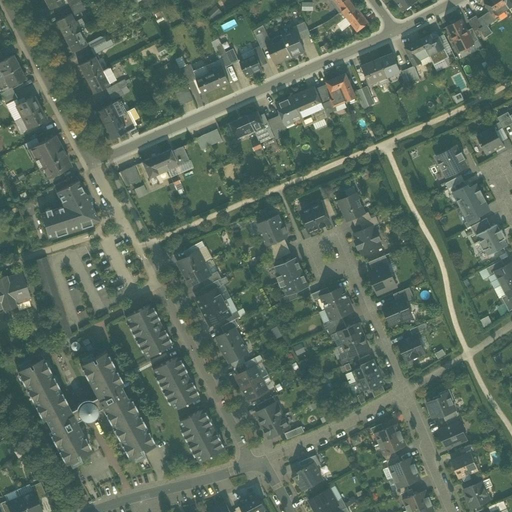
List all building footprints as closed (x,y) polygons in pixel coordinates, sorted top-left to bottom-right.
[(64,2),(62,0),(44,0),(49,10),(64,2)] [(331,1),(340,13),(342,11),(353,3),(350,0),(331,0),(331,1)] [(417,0),(396,0),(394,2),(402,12),(417,0)] [(495,17),(500,14),(490,0),(485,4),(490,11),(495,18),(495,17)] [(490,0),(500,14),(509,8),(503,0),(490,0)] [(511,0),(503,0),(509,8),(511,12),(511,0)] [(82,6),(80,1),(69,7),(72,12),(82,6)] [(353,3),(342,11),(346,17),(352,24),(363,15),(353,3)] [(217,6),(207,12),(211,18),(221,11),(217,6)] [(333,26),(338,23),(346,17),(342,11),(340,13),(337,16),(329,21),(333,26)] [(497,19),(495,17),(495,18),(490,11),(478,19),(482,26),(479,28),(485,37),(492,33),(487,26),(497,19)] [(55,21),(63,37),(78,29),(70,14),(55,21)] [(368,23),(363,15),(352,24),(357,31),(368,23)] [(468,21),(472,28),(474,31),(479,28),(482,26),(478,19),(476,16),(468,21)] [(352,24),(346,17),(338,23),(343,30),(352,24)] [(447,26),(459,51),(474,44),(473,43),(467,31),(461,19),(447,26)] [(323,24),(328,31),(333,26),(329,21),(323,24)] [(295,31),(299,39),(310,34),(305,23),(294,28),(295,31)] [(478,40),(474,31),(472,28),(467,31),(473,43),(475,43),(476,41),(478,40)] [(86,45),(78,29),(63,37),(72,52),(86,45)] [(283,37),(284,39),(291,56),(292,56),(291,54),(296,52),(296,54),(304,50),(299,39),(295,31),(283,37)] [(261,47),(262,48),(267,46),(268,46),(267,44),(262,33),(256,36),(261,47)] [(433,34),(430,35),(439,53),(445,50),(439,37),(437,35),(433,34)] [(444,34),(439,37),(445,50),(447,53),(452,50),(444,34)] [(435,55),(439,53),(430,35),(421,39),(429,55),(430,57),(435,55)] [(89,44),(92,49),(104,43),(101,37),(89,44)] [(220,60),(221,63),(223,67),(225,66),(220,56),(216,47),(221,44),(218,39),(212,42),(220,60)] [(275,63),(291,56),(284,39),(273,44),(273,42),(267,44),(268,46),(267,46),(275,63)] [(420,59),(429,55),(421,39),(412,44),(420,59)] [(107,49),(104,43),(92,49),(95,55),(107,49)] [(216,47),(220,56),(225,53),(226,53),(221,44),(216,47)] [(421,62),(420,59),(412,44),(405,47),(414,65),(421,62)] [(474,44),(459,51),(463,58),(477,50),(474,44)] [(254,50),(256,55),(261,67),(268,63),(262,48),(261,47),(254,50)] [(226,53),(225,53),(231,64),(238,61),(233,49),(226,53)] [(447,53),(445,50),(439,53),(435,55),(439,62),(444,59),(449,57),(447,53)] [(231,64),(225,53),(220,56),(225,66),(226,67),(231,64)] [(393,54),(380,59),(387,76),(388,76),(400,71),(393,54)] [(0,71),(1,73),(2,75),(18,67),(12,55),(4,60),(0,61),(0,71)] [(240,62),(246,75),(262,68),(261,67),(256,55),(240,62)] [(420,59),(421,62),(423,66),(432,61),(430,57),(429,55),(420,59)] [(435,55),(430,57),(432,61),(434,64),(439,62),(435,55)] [(78,65),(86,79),(102,71),(94,56),(78,65)] [(176,59),(180,69),(186,66),(181,57),(176,59)] [(390,81),(388,76),(387,76),(380,59),(362,67),(369,84),(378,80),(380,85),(390,81)] [(439,62),(434,64),(437,71),(448,66),(444,59),(439,62)] [(209,73),(210,73),(223,67),(221,63),(217,65),(216,62),(206,66),(209,73)] [(180,69),(186,83),(194,80),(197,79),(196,79),(197,79),(194,71),(192,68),(190,69),(188,65),(186,66),(180,69)] [(194,71),(197,79),(209,73),(206,66),(194,71)] [(18,67),(2,75),(8,86),(8,87),(24,78),(18,67)] [(230,82),(228,78),(223,67),(210,73),(216,88),(230,82)] [(414,67),(408,70),(412,79),(413,82),(419,80),(414,67)] [(107,68),(102,71),(107,81),(113,78),(107,68)] [(407,83),(412,79),(408,70),(403,72),(407,83)] [(109,85),(107,81),(102,71),(86,79),(93,93),(109,85)] [(196,79),(197,79),(201,90),(203,94),(216,88),(210,73),(209,73),(197,79),(196,79)] [(346,73),(336,78),(346,101),(356,97),(346,73)] [(326,81),(327,85),(333,98),(330,99),(331,100),(334,106),(346,101),(336,78),(336,77),(326,81)] [(120,88),(120,89),(127,85),(125,81),(124,79),(117,83),(120,88)] [(106,89),(109,94),(120,89),(120,88),(117,83),(106,89)] [(330,100),(331,100),(330,99),(333,98),(327,85),(323,86),(330,100)] [(299,114),(301,119),(321,110),(323,109),(324,109),(322,103),(321,100),(316,89),(314,86),(308,89),(292,97),(299,114)] [(321,100),(322,103),(330,100),(323,86),(319,88),(324,99),(321,100)] [(367,86),(361,89),(369,106),(374,103),(367,86)] [(0,93),(3,98),(14,93),(11,88),(0,93)] [(176,93),(181,105),(193,100),(188,88),(176,93)] [(123,95),(120,89),(109,94),(112,100),(123,95)] [(363,109),(369,106),(361,89),(356,91),(363,108),(363,109)] [(17,99),(14,93),(3,98),(6,104),(17,99)] [(18,104),(24,116),(40,108),(33,96),(18,104)] [(292,118),(299,114),(292,97),(291,97),(276,103),(281,116),(283,121),(292,118)] [(119,99),(111,103),(118,116),(126,112),(119,99)] [(330,100),(322,103),(324,109),(323,109),(325,113),(335,109),(334,106),(331,100),(330,100)] [(103,124),(118,116),(111,103),(97,111),(103,124)] [(46,119),(40,108),(24,116),(30,128),(46,119)] [(133,108),(126,112),(133,126),(136,124),(134,120),(138,117),(133,108)] [(305,126),(324,118),(321,110),(301,119),(305,126)] [(258,111),(248,116),(255,131),(259,141),(260,143),(274,137),(272,132),(270,128),(271,128),(268,121),(265,115),(260,117),(258,111)] [(134,127),(133,126),(126,112),(118,116),(126,131),(129,130),(134,127)] [(497,117),(500,122),(503,128),(511,123),(511,119),(510,116),(508,112),(497,117)] [(237,139),(255,131),(248,116),(248,115),(230,123),(237,139)] [(111,139),(126,131),(118,116),(103,124),(111,139)] [(281,116),(273,119),(278,129),(285,126),(283,121),(281,116)] [(283,121),(285,126),(294,122),(292,118),(283,121)] [(272,132),(278,129),(273,119),(268,121),(271,128),(270,128),(272,132)] [(497,131),(503,128),(500,122),(493,125),(494,126),(497,131)] [(129,130),(131,135),(138,132),(135,126),(134,127),(129,130)] [(476,136),(486,155),(504,146),(502,141),(497,131),(494,126),(476,136)] [(497,131),(502,141),(508,138),(503,128),(497,131)] [(217,129),(204,135),(209,146),(222,140),(217,129)] [(37,158),(42,167),(65,155),(54,135),(39,143),(29,148),(35,158),(32,159),(33,160),(37,158)] [(201,149),(209,146),(204,135),(196,138),(201,149)] [(25,144),(27,149),(29,148),(39,143),(36,138),(25,144)] [(252,144),(254,150),(262,147),(260,143),(259,141),(252,144)] [(182,146),(171,151),(177,165),(188,160),(182,146)] [(467,166),(463,160),(462,157),(464,156),(462,152),(459,153),(456,146),(436,156),(439,163),(439,164),(442,171),(443,170),(447,177),(467,166)] [(167,170),(177,165),(171,151),(170,149),(160,154),(167,169),(167,170)] [(160,154),(151,158),(158,174),(167,169),(160,154)] [(70,166),(65,155),(42,167),(47,177),(45,179),(47,178),(58,172),(70,166)] [(149,178),(158,174),(151,158),(142,162),(149,178)] [(119,172),(125,186),(140,179),(134,165),(119,172)] [(47,178),(50,183),(61,178),(58,172),(47,178)] [(445,183),(448,189),(464,180),(461,175),(445,183)] [(171,179),(174,185),(180,183),(177,176),(171,179)] [(40,214),(47,237),(55,234),(56,236),(67,233),(66,231),(80,226),(81,228),(92,225),(91,223),(98,220),(91,206),(88,195),(86,196),(78,180),(56,192),(63,206),(51,210),(50,208),(44,210),(45,212),(40,214)] [(467,186),(464,180),(448,189),(451,194),(453,193),(467,186)] [(138,197),(147,193),(143,184),(134,188),(138,197)] [(457,200),(461,207),(483,195),(480,189),(479,190),(476,184),(468,188),(467,186),(453,193),(454,194),(455,193),(459,200),(457,200)] [(168,192),(172,199),(179,196),(176,189),(168,192)] [(338,200),(347,221),(352,219),(365,214),(365,213),(356,192),(338,200)] [(486,201),(483,195),(461,207),(468,221),(479,215),(489,210),(485,201),(486,201)] [(322,204),(328,217),(335,214),(328,198),(320,201),(321,204),(322,204)] [(304,220),(309,232),(320,227),(320,228),(327,225),(327,224),(330,223),(328,217),(322,204),(321,204),(302,212),(305,220),(304,220)] [(355,226),(360,224),(371,219),(371,218),(368,212),(365,213),(365,214),(352,219),(355,226)] [(257,224),(267,246),(268,246),(284,239),(288,237),(279,214),(257,224)] [(467,228),(471,226),(481,221),(479,215),(468,221),(464,223),(467,228)] [(376,216),(371,218),(371,219),(360,224),(363,230),(372,226),(373,226),(379,223),(376,216)] [(487,218),(481,221),(471,226),(475,235),(477,234),(491,227),(487,218)] [(485,249),(488,255),(508,245),(504,239),(506,238),(502,229),(500,230),(497,224),(491,227),(477,234),(480,241),(479,242),(483,250),(485,249)] [(360,248),(363,255),(381,247),(379,240),(380,239),(377,232),(375,233),(373,226),(372,226),(363,230),(354,234),(357,240),(355,241),(358,249),(360,248)] [(268,246),(274,260),(281,257),(291,253),(284,239),(268,246)] [(186,249),(189,255),(198,250),(205,246),(202,241),(186,249)] [(177,261),(183,274),(204,263),(198,250),(189,255),(177,261)] [(369,262),(372,271),(388,264),(388,265),(389,264),(385,255),(369,262)] [(47,262),(45,257),(35,261),(36,266),(47,262)] [(284,262),(281,257),(274,260),(267,263),(269,269),(275,267),(274,266),(284,262)] [(277,277),(279,282),(303,272),(297,257),(284,262),(274,266),(275,267),(279,276),(277,277)] [(486,268),(490,276),(495,273),(494,271),(505,266),(502,260),(486,268)] [(49,268),(47,262),(36,266),(38,271),(49,268)] [(495,273),(501,285),(511,279),(511,262),(505,266),(494,271),(495,273)] [(211,275),(204,263),(183,274),(190,286),(202,280),(211,275)] [(368,273),(377,294),(397,286),(388,265),(388,264),(372,271),(368,273)] [(51,273),(49,268),(38,271),(40,277),(51,273)] [(483,278),(489,275),(487,269),(480,272),(483,278)] [(202,280),(205,286),(218,280),(221,278),(218,271),(211,275),(202,280)] [(309,286),(303,272),(279,282),(281,287),(283,286),(287,295),(287,296),(296,292),(309,286)] [(0,308),(3,307),(4,310),(16,306),(15,303),(30,298),(22,273),(6,278),(6,275),(0,277),(0,308)] [(52,279),(51,273),(40,277),(42,282),(52,279)] [(54,284),(52,279),(42,282),(43,288),(54,284)] [(511,279),(501,285),(506,294),(508,297),(511,295),(511,279)] [(222,286),(218,280),(205,286),(202,288),(205,294),(217,288),(222,286)] [(56,290),(54,284),(43,288),(45,293),(56,290)] [(311,294),(314,300),(321,297),(321,296),(330,292),(328,287),(311,294)] [(321,297),(326,309),(348,299),(343,287),(330,292),(321,296),(321,297)] [(393,294),(396,301),(405,298),(406,301),(414,298),(409,287),(393,294)] [(196,299),(203,312),(224,301),(217,288),(205,294),(196,299)] [(58,295),(56,290),(45,293),(47,299),(58,295)] [(279,298),(282,304),(299,297),(296,292),(287,296),(287,295),(279,298)] [(502,297),(509,311),(511,309),(511,295),(508,297),(506,294),(502,297)] [(59,301),(58,295),(47,299),(49,304),(59,301)] [(383,307),(391,325),(412,316),(406,301),(405,298),(396,301),(383,307)] [(353,311),(348,299),(326,309),(331,320),(342,316),(353,311)] [(36,301),(39,312),(45,310),(41,300),(36,301)] [(61,306),(59,301),(49,304),(51,310),(61,306)] [(231,314),(224,301),(203,312),(210,325),(222,319),(231,314)] [(142,350),(146,357),(157,351),(158,352),(159,351),(159,350),(170,345),(168,341),(165,342),(163,338),(167,335),(164,328),(162,329),(157,319),(159,318),(155,312),(150,314),(148,309),(151,308),(149,304),(125,317),(129,324),(131,322),(134,327),(129,329),(133,336),(134,336),(136,339),(135,339),(138,346),(143,344),(145,349),(142,350)] [(63,312),(61,306),(51,310),(52,315),(63,312)] [(222,319),(225,325),(234,320),(241,316),(238,310),(231,314),(222,319)] [(65,317),(63,312),(52,315),(54,321),(65,317)] [(325,323),(328,329),(344,322),(342,316),(331,320),(325,323)] [(67,323),(65,317),(54,321),(56,326),(67,323)] [(238,327),(234,320),(225,325),(221,327),(224,333),(235,328),(238,327)] [(347,328),(344,322),(328,329),(330,335),(338,332),(347,328)] [(68,328),(67,323),(56,326),(58,332),(68,328)] [(338,332),(343,344),(364,336),(358,323),(347,328),(338,332)] [(410,329),(412,335),(427,329),(425,323),(410,329)] [(70,334),(68,328),(58,332),(60,337),(70,334)] [(216,337),(223,350),(242,340),(235,328),(224,333),(216,337)] [(398,343),(406,360),(425,352),(417,335),(411,338),(411,337),(404,340),(404,341),(398,343)] [(369,348),(364,336),(343,344),(349,357),(357,353),(369,348)] [(248,353),(242,340),(223,350),(229,362),(231,361),(242,356),(248,353)] [(139,449),(141,447),(151,442),(146,432),(147,432),(146,431),(144,426),(145,425),(139,415),(138,415),(135,410),(137,409),(131,399),(130,399),(128,396),(126,398),(121,389),(120,386),(122,385),(121,382),(120,381),(121,381),(116,370),(115,371),(112,366),(113,365),(108,354),(106,355),(105,352),(94,358),(96,361),(93,363),(91,359),(80,365),(82,368),(81,368),(86,379),(88,378),(97,396),(103,407),(105,412),(104,413),(110,424),(111,423),(114,428),(114,429),(115,428),(128,454),(139,449)] [(134,375),(121,382),(122,385),(120,386),(121,389),(141,378),(137,372),(167,356),(165,352),(131,370),(134,375)] [(341,360),(343,365),(345,365),(349,363),(358,359),(360,358),(357,353),(349,357),(341,360)] [(358,359),(361,364),(372,360),(369,354),(360,358),(358,359)] [(170,402),(173,409),(185,403),(185,404),(186,403),(197,397),(195,393),(192,395),(190,390),(195,388),(191,381),(189,382),(184,372),(186,371),(182,364),(178,366),(175,362),(178,360),(176,356),(152,369),(156,376),(159,375),(161,379),(157,381),(160,388),(161,388),(163,391),(162,392),(166,399),(170,396),(172,401),(170,402)] [(231,361),(235,368),(244,363),(246,362),(242,356),(231,361)] [(244,363),(247,368),(258,363),(255,357),(246,362),(244,363)] [(83,437),(75,422),(70,411),(65,403),(67,402),(61,392),(60,392),(57,387),(58,386),(53,376),(52,376),(49,371),(50,371),(44,360),(43,361),(42,358),(31,363),(33,367),(30,368),(28,365),(17,370),(19,374),(18,374),(23,385),(24,384),(27,389),(26,390),(31,401),(33,400),(35,405),(34,406),(40,416),(41,416),(43,419),(45,418),(51,429),(49,431),(50,434),(49,435),(55,445),(56,445),(59,450),(58,450),(63,461),(64,460),(66,463),(77,458),(75,454),(77,453),(79,456),(90,451),(89,448),(90,447),(84,436),(83,437)] [(353,371),(357,381),(378,372),(376,367),(377,366),(374,359),(372,360),(361,364),(362,367),(353,371)] [(236,376),(243,388),(261,378),(255,366),(236,376)] [(381,377),(378,372),(357,381),(361,391),(370,387),(371,389),(382,385),(384,384),(381,377)] [(268,391),(261,378),(243,388),(249,400),(268,391)] [(371,389),(375,397),(385,391),(382,385),(371,389)] [(438,393),(439,395),(448,391),(452,400),(454,400),(449,389),(438,393)] [(456,410),(452,400),(448,391),(439,395),(440,397),(434,400),(427,403),(433,417),(440,415),(440,416),(443,415),(456,410)] [(96,410),(103,407),(97,396),(91,399),(75,408),(70,411),(75,422),(81,418),(96,410)] [(257,405),(260,410),(273,403),(276,402),(273,396),(257,405)] [(76,406),(75,408),(91,399),(89,399),(87,399),(85,399),(82,400),(81,401),(79,402),(77,404),(76,406)] [(283,415),(280,409),(276,408),(273,403),(260,410),(255,412),(263,426),(283,415)] [(197,454),(201,462),(212,456),(214,456),(213,455),(225,449),(223,445),(220,447),(217,442),(222,440),(218,433),(217,434),(211,424),(213,423),(210,416),(205,419),(202,414),(205,413),(203,409),(180,421),(183,428),(186,427),(188,431),(184,434),(188,441),(189,440),(190,443),(189,444),(193,451),(197,449),(200,453),(197,454)] [(96,413),(96,410),(81,418),(83,419),(85,420),(87,420),(89,420),(91,419),(93,418),(94,417),(96,415),(96,413)] [(445,421),(446,421),(458,415),(456,410),(443,415),(445,421)] [(289,427),(283,415),(263,426),(269,438),(289,427)] [(459,415),(458,415),(446,421),(448,426),(459,421),(459,422),(462,421),(459,415)] [(461,442),(460,440),(466,437),(459,422),(459,421),(448,426),(438,430),(446,448),(453,445),(453,446),(461,442)] [(370,428),(373,434),(375,433),(384,429),(382,424),(370,428)] [(375,433),(379,444),(402,434),(400,430),(397,424),(384,429),(375,433)] [(285,433),(287,439),(304,432),(302,426),(285,433)] [(140,452),(139,449),(128,454),(115,428),(114,429),(114,428),(112,429),(118,439),(119,439),(122,444),(121,444),(126,455),(127,454),(129,458),(140,452)] [(147,430),(146,431),(147,432),(146,432),(151,442),(141,447),(142,451),(154,445),(152,442),(153,441),(147,430)] [(404,439),(402,434),(379,444),(384,455),(395,450),(406,446),(403,439),(404,439)] [(460,450),(462,455),(471,452),(473,450),(471,445),(460,450)] [(384,455),(387,461),(398,456),(395,450),(384,455)] [(456,471),(459,478),(478,470),(476,464),(479,463),(476,456),(473,458),(471,452),(462,455),(451,460),(454,467),(455,467),(456,471)] [(299,462),(303,469),(314,463),(316,467),(320,464),(316,455),(299,462)] [(400,461),(398,456),(387,461),(389,466),(400,461)] [(389,466),(394,477),(416,468),(414,463),(414,464),(411,457),(400,461),(389,466)] [(303,490),(322,479),(316,467),(314,463),(303,469),(298,472),(294,471),(292,475),(294,478),(297,479),(303,490)] [(418,472),(416,468),(394,477),(398,488),(407,485),(420,479),(417,472),(418,472)] [(471,480),(473,485),(482,482),(484,480),(482,475),(471,480)] [(33,491),(37,500),(46,496),(40,482),(30,486),(32,491),(33,491)] [(463,489),(471,508),(477,505),(480,506),(483,505),(484,502),(490,500),(482,482),(473,485),(463,489)] [(398,495),(401,494),(409,490),(407,485),(398,488),(396,489),(398,495)] [(309,500),(315,511),(325,511),(328,510),(338,505),(337,501),(330,489),(309,500)] [(412,489),(409,490),(401,494),(403,499),(414,495),(412,489)] [(403,499),(408,510),(430,501),(428,497),(425,490),(414,495),(403,499)] [(32,491),(20,497),(26,511),(41,511),(37,500),(33,491),(32,491)] [(264,511),(263,509),(257,497),(255,493),(239,502),(241,505),(244,511),(264,511)] [(258,496),(257,497),(263,509),(265,508),(258,496)] [(26,511),(20,497),(12,500),(12,501),(8,503),(8,502),(7,503),(10,511),(26,511)] [(7,500),(0,503),(4,511),(10,511),(7,503),(8,502),(7,500)] [(432,505),(430,501),(408,510),(408,511),(434,511),(432,505)] [(495,511),(499,511),(506,508),(503,501),(488,507),(490,511),(495,511)] [(328,510),(328,511),(338,511),(347,507),(344,502),(338,505),(328,510)] [(208,511),(230,511),(225,503),(208,511)]
